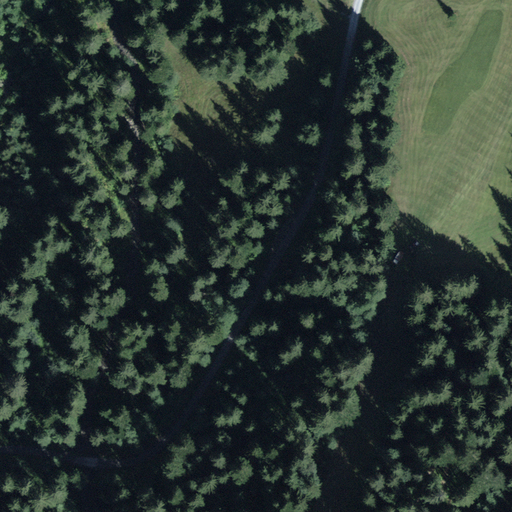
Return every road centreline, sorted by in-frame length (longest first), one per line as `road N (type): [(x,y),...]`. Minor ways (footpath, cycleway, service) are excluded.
road 1 (track): [(0,451),(128,464),(161,448),(310,202)]
road 2 (track): [(310,202),(359,0)]
